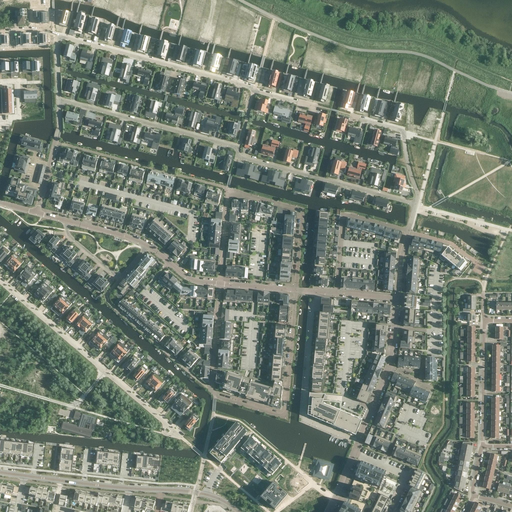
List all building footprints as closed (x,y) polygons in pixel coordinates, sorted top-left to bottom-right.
[(19,18),(17,18),(17,25),(24,24),(24,18),(26,18),(26,11),(19,11),(19,18)] [(59,14),(58,19),(61,19),(59,25),(67,27),(71,13),(63,11),(62,14),(59,14)] [(48,12),(32,13),(32,19),(36,18),(37,24),(49,23),(48,12)] [(78,15),(74,29),(75,29),(76,29),(75,31),(81,33),(86,17),(85,17),(84,17),(85,15),(84,15),(79,14),(79,13),(78,15)] [(92,18),(88,34),(93,36),(93,34),(96,35),(100,20),(92,18)] [(106,36),(104,41),(108,42),(108,40),(112,41),(115,28),(115,27),(109,25),(109,27),(108,26),(108,29),(106,28),(105,36),(106,36)] [(124,30),(120,47),(125,48),(125,45),(128,46),(132,32),(124,30)] [(29,46),(29,36),(22,36),(22,39),(15,40),(15,44),(18,44),(18,46),(29,46)] [(46,46),(45,37),(41,37),(41,40),(34,41),(34,46),(46,46)] [(141,37),(137,52),(144,54),(145,52),(146,53),(150,38),(145,37),(145,38),(141,37)] [(7,38),(0,38),(0,46),(10,46),(10,42),(7,42),(7,38)] [(161,43),(157,56),(158,56),(159,56),(159,58),(165,59),(165,58),(166,58),(169,45),(168,45),(167,45),(168,43),(167,42),(167,43),(162,41),(161,43)] [(69,61),(74,63),(77,55),(72,53),(74,47),(67,45),(64,57),(70,58),(69,61)] [(180,47),(176,62),(181,63),(181,61),(184,62),(188,49),(180,47)] [(87,54),(88,51),(83,50),(80,60),(88,62),(86,69),(91,70),(93,63),(92,62),(94,56),(87,54)] [(197,51),(193,67),(200,69),(201,67),(202,67),(206,54),(197,51)] [(214,55),(210,71),(214,73),(215,70),(218,71),(222,57),(214,55)] [(392,69),(398,71),(403,59),(396,57),(392,69)] [(108,77),(113,61),(103,58),(101,63),(104,64),(101,75),(108,77)] [(230,60),(226,75),(233,77),(234,76),(235,76),(239,61),(234,60),(234,61),(230,60)] [(17,63),(10,64),(11,71),(11,74),(13,73),(13,74),(17,74),(17,69),(19,69),(19,65),(17,65),(17,63)] [(31,63),(22,63),(22,71),(32,71),(31,63)] [(38,63),(31,63),(32,71),(32,73),(34,73),(38,73),(38,69),(40,69),(40,64),(38,64),(38,63)] [(10,64),(1,64),(1,72),(11,71),(10,64)] [(127,76),(130,65),(124,64),(120,79),(125,80),(124,82),(128,83),(130,77),(127,76)] [(250,64),(246,78),(249,79),(248,81),(253,82),(257,66),(250,64)] [(141,69),(136,67),(135,71),(134,74),(145,78),(145,80),(144,79),(143,85),(148,86),(149,81),(149,79),(150,79),(152,71),(141,69)] [(270,82),(268,88),(271,89),(272,86),(276,87),(279,75),(278,74),(278,72),(273,71),(272,73),(271,75),(270,75),(268,82),(270,82)] [(164,93),(168,77),(164,76),(165,73),(161,72),(159,79),(161,79),(157,91),(164,93)] [(288,76),(283,91),(288,93),(289,91),(291,92),(295,78),(288,76)] [(178,79),(174,94),(180,96),(183,85),(185,86),(186,81),(187,78),(183,77),(182,80),(178,79)] [(69,85),(67,92),(75,94),(76,89),(76,88),(76,86),(79,87),(80,83),(68,80),(67,84),(69,85)] [(305,92),(303,97),(307,98),(307,96),(311,96),(314,84),(313,84),(313,81),(308,80),(307,82),(306,84),(305,84),(303,91),(305,92)] [(207,85),(194,82),(192,89),(200,91),(200,93),(199,93),(198,98),(203,100),(204,94),(204,92),(205,92),(207,85)] [(88,83),(87,88),(90,89),(87,100),(94,102),(97,90),(99,91),(100,86),(88,83)] [(222,86),(215,84),(211,99),(220,102),(222,97),(221,97),(219,96),(222,86)] [(318,100),(318,102),(324,103),(324,101),(326,101),(325,102),(326,102),(329,88),(330,86),(329,86),(324,85),(323,87),(322,86),(318,100)] [(232,92),(233,89),(228,88),(225,100),(232,102),(231,107),(237,108),(239,101),(238,101),(240,94),(232,92)] [(347,91),(343,108),(347,109),(348,107),(351,108),(355,94),(347,91)] [(36,92),(23,93),(23,100),(31,99),(32,103),(36,103),(36,99),(36,92)] [(115,96),(109,94),(106,106),(112,108),(114,101),(119,103),(121,96),(116,95),(115,96)] [(140,101),(140,98),(130,95),(129,101),(132,102),(130,112),(136,114),(138,107),(140,107),(142,102),(140,101)] [(361,107),(360,112),(363,113),(364,111),(367,112),(371,99),(369,99),(370,97),(364,95),(364,97),(363,99),(362,99),(360,106),(361,107)] [(257,104),(255,111),(267,114),(268,110),(266,109),(267,106),(268,102),(260,99),(259,104),(257,104)] [(158,107),(161,108),(162,104),(152,101),(149,112),(146,112),(145,117),(154,119),(155,119),(156,115),(158,107)] [(378,101),(374,117),(382,119),(382,117),(383,117),(387,103),(382,101),(382,102),(378,101)] [(392,119),(392,121),(398,123),(398,120),(400,121),(399,121),(400,121),(401,116),(402,117),(404,110),(403,110),(404,107),(403,107),(404,105),(403,105),(403,106),(398,104),(397,106),(396,106),(396,105),(392,119)] [(275,107),(273,114),(283,117),(281,122),(289,124),(292,113),(290,112),(290,111),(275,107)] [(179,115),(183,116),(184,110),(176,108),(175,114),(175,116),(167,114),(165,121),(167,122),(167,121),(177,124),(179,115)] [(67,112),(65,119),(65,123),(72,125),(73,121),(76,122),(76,125),(81,126),(83,116),(79,115),(67,112)] [(188,127),(194,129),(196,122),(199,123),(202,113),(199,112),(198,114),(192,112),(188,127)] [(296,117),(295,121),(298,122),(298,123),(306,125),(305,126),(303,132),(308,133),(310,127),(309,127),(310,126),(313,117),(300,114),(299,118),(296,117)] [(315,120),(314,124),(316,125),(323,127),(324,124),(325,124),(326,120),(325,119),(326,116),(319,114),(317,120),(315,120)] [(203,128),(202,133),(209,134),(210,131),(216,132),(218,126),(219,126),(221,119),(217,117),(215,122),(214,122),(215,123),(215,124),(207,122),(205,129),(203,128)] [(86,118),(84,126),(96,128),(95,130),(94,136),(99,137),(100,132),(99,132),(100,130),(102,122),(92,120),(92,119),(86,118)] [(340,119),(337,131),(346,133),(347,129),(345,128),(346,126),(348,121),(340,119)] [(239,129),(240,125),(229,122),(228,126),(230,127),(228,134),(235,136),(237,131),(236,131),(237,129),(239,129)] [(109,123),(108,128),(113,130),(112,133),(110,141),(117,143),(116,144),(120,145),(121,139),(119,138),(120,131),(121,127),(109,123)] [(134,127),(130,142),(139,145),(140,140),(138,140),(141,129),(134,127)] [(350,128),(347,136),(355,137),(353,143),(360,145),(363,133),(361,132),(361,131),(350,128)] [(256,132),(249,130),(244,148),(249,149),(249,147),(252,147),(256,132)] [(368,140),(367,145),(372,147),(372,146),(377,147),(378,144),(380,144),(382,139),(379,139),(381,132),(374,130),(372,140),(368,140)] [(151,148),(157,150),(161,135),(156,133),(156,136),(145,133),(144,140),(153,142),(151,148)] [(385,136),(383,144),(391,147),(391,148),(390,148),(389,154),(397,156),(399,150),(395,150),(398,140),(387,137),(385,136)] [(31,148),(33,139),(27,138),(27,139),(24,138),(22,146),(25,146),(24,148),(28,149),(29,147),(31,148)] [(39,141),(33,139),(31,148),(40,150),(42,143),(38,142),(39,141)] [(179,150),(191,154),(192,149),(189,148),(190,146),(191,141),(184,139),(182,147),(180,146),(179,150)] [(263,146),(261,154),(273,157),(275,149),(275,147),(278,148),(280,142),(272,140),(271,146),(271,148),(263,146)] [(210,156),(212,149),(205,147),(202,159),(209,161),(208,162),(213,164),(215,157),(210,156)] [(69,162),(72,151),(72,150),(67,148),(67,150),(66,149),(64,156),(61,155),(59,162),(63,163),(63,162),(69,164),(69,162)] [(304,165),(314,167),(314,165),(316,165),(320,150),(313,148),(310,158),(306,157),(304,165)] [(286,150),(283,162),(290,164),(292,157),(297,158),(298,152),(293,150),(293,152),(286,150)] [(75,151),(72,151),(69,162),(74,163),(74,166),(78,167),(80,160),(76,159),(78,151),(75,151)] [(228,172),(233,157),(232,157),(233,153),(228,151),(227,155),(226,155),(223,166),(221,165),(220,170),(228,172)] [(88,170),(91,158),(91,157),(86,155),(86,156),(85,156),(81,169),(88,170)] [(18,157),(17,163),(26,166),(28,159),(26,159),(26,157),(22,156),(22,158),(18,157)] [(95,172),(97,162),(98,159),(94,158),(94,159),(92,158),(91,158),(88,170),(95,172)] [(107,172),(109,162),(108,162),(109,161),(103,160),(103,161),(102,160),(99,173),(106,174),(107,172)] [(111,163),(109,162),(107,172),(113,174),(115,164),(115,163),(111,161),(111,163)] [(334,161),(330,174),(337,176),(338,172),(344,173),(346,163),(341,162),(341,163),(334,161)] [(25,172),(26,166),(17,163),(15,170),(18,171),(18,173),(22,174),(22,172),(25,172)] [(349,168),(347,176),(349,177),(349,176),(359,179),(361,171),(361,169),(365,170),(366,165),(358,163),(357,168),(357,170),(349,168)] [(123,176),(126,176),(129,168),(126,167),(125,167),(125,166),(120,164),(120,165),(119,165),(117,173),(123,174),(123,176)] [(236,175),(236,176),(240,177),(241,177),(243,178),(244,178),(244,177),(245,175),(248,176),(250,166),(244,164),(243,168),(239,167),(238,170),(237,170),(237,173),(236,175)] [(41,185),(46,166),(40,165),(35,183),(41,185)] [(250,166),(248,176),(251,177),(250,179),(251,179),(253,180),(254,180),(258,181),(259,179),(260,176),(259,175),(260,173),(255,171),(256,168),(250,166)] [(135,182),(138,170),(136,169),(136,168),(132,167),(131,170),(129,180),(135,182)] [(372,177),(370,185),(378,187),(381,175),(382,171),(372,168),(370,173),(373,174),(372,177)] [(139,170),(138,170),(135,182),(142,184),(145,172),(144,171),(144,170),(139,169),(139,170)] [(154,184),(157,172),(152,170),(151,173),(149,172),(146,184),(153,186),(154,184)] [(261,182),(262,182),(265,183),(266,183),(269,184),(270,182),(273,183),(275,173),(269,171),(268,175),(264,174),(263,176),(262,177),(262,179),(262,180),(261,182)] [(160,185),(162,174),(161,174),(161,173),(157,172),(154,184),(160,185)] [(275,173),(273,183),(276,184),(275,185),(275,186),(276,186),(278,187),(279,187),(283,188),(284,186),(284,185),(285,183),(285,182),(284,182),(285,179),(281,178),(282,174),(275,173)] [(166,187),(169,175),(164,174),(164,175),(162,174),(160,185),(166,187)] [(395,174),(393,182),(395,183),(394,190),(402,192),(403,187),(405,177),(395,174)] [(174,176),(169,175),(166,187),(165,188),(172,190),(175,179),(173,179),(174,176)] [(35,198),(37,190),(27,187),(20,185),(21,181),(12,179),(8,192),(17,195),(16,199),(29,202),(31,197),(35,198)] [(183,192),(186,182),(185,182),(185,181),(180,180),(180,181),(179,181),(177,191),(183,192)] [(296,184),(295,189),(302,190),(301,192),(301,193),(302,193),(304,194),(305,194),(305,193),(306,191),(310,192),(312,183),(308,182),(308,181),(302,180),(302,181),(299,180),(298,184),(296,184)] [(53,183),(50,193),(59,196),(61,190),(62,190),(64,183),(59,182),(59,184),(53,183)] [(189,183),(186,182),(183,192),(190,194),(193,183),(189,182),(189,183)] [(202,186),(197,185),(197,186),(196,186),(194,196),(199,197),(200,196),(203,197),(205,188),(202,187),(202,186)] [(324,187),(322,193),(327,194),(327,193),(336,195),(337,192),(339,193),(340,190),(337,189),(338,188),(326,185),(325,187),(324,187)] [(211,205),(215,193),(214,192),(214,191),(209,190),(209,191),(208,191),(205,203),(211,205)] [(217,193),(215,193),(211,205),(218,206),(220,199),(220,197),(221,197),(221,193),(217,192),(217,193)] [(351,194),(349,200),(354,201),(354,200),(363,202),(365,195),(353,192),(352,194),(351,194)] [(50,193),(49,200),(56,202),(55,205),(61,207),(62,203),(60,202),(61,197),(59,196),(50,193)] [(75,213),(79,200),(73,198),(69,211),(75,213)] [(373,198),(372,204),(375,205),(383,208),(383,209),(388,210),(389,204),(388,204),(389,201),(376,198),(376,199),(373,198)] [(79,202),(79,200),(75,213),(75,214),(79,215),(79,214),(82,215),(85,204),(79,202)] [(241,210),(241,201),(238,201),(238,200),(233,200),(233,201),(232,201),(232,210),(241,210)] [(262,214),(265,206),(265,205),(261,204),(262,203),(258,202),(257,206),(255,216),(261,218),(262,214)] [(105,219),(108,207),(102,205),(99,217),(105,219)] [(271,207),(265,206),(262,214),(265,215),(265,216),(271,218),(273,208),(271,208),(271,207)] [(94,209),(88,207),(86,215),(87,215),(86,216),(90,217),(90,216),(95,217),(98,208),(94,207),(94,209)] [(111,220),(114,208),(108,207),(105,219),(105,220),(108,221),(109,220),(111,220)] [(117,222),(120,209),(120,208),(120,210),(114,208),(111,220),(111,222),(114,222),(114,221),(117,222)] [(123,224),(126,210),(120,209),(117,222),(119,223),(119,224),(122,225),(122,223),(123,224)] [(284,215),(283,222),(294,223),(295,217),(294,216),(295,213),(290,213),(290,216),(284,215)] [(316,219),(316,220),(319,221),(328,221),(329,213),(320,213),(319,219),(316,219)] [(136,228),(139,216),(133,214),(129,226),(136,228)] [(146,218),(139,216),(136,228),(139,229),(138,230),(142,231),(142,230),(146,218)] [(346,223),(345,227),(354,230),(357,221),(357,220),(350,218),(349,218),(348,218),(347,218),(347,219),(346,219),(346,220),(349,221),(348,222),(348,223),(346,223)] [(151,233),(160,223),(155,219),(146,229),(146,230),(148,233),(149,232),(151,233)] [(315,226),(315,228),(318,228),(327,229),(328,221),(319,221),(319,227),(315,226)] [(354,230),(353,233),(361,235),(361,232),(364,222),(360,221),(359,222),(357,221),(354,230)] [(364,222),(361,232),(362,232),(369,234),(371,224),(364,222)] [(155,237),(164,227),(160,223),(151,233),(153,235),(152,236),(155,238),(155,237)] [(371,224),(369,234),(370,234),(376,236),(377,235),(379,226),(371,224)] [(379,226),(377,235),(381,236),(383,236),(386,228),(379,226)] [(160,241),(168,231),(164,228),(165,227),(164,227),(155,237),(157,239),(157,240),(159,242),(160,241)] [(315,234),(314,235),(318,236),(327,236),(327,229),(318,228),(318,234),(315,234)] [(383,236),(383,238),(391,240),(394,230),(393,230),(389,229),(388,230),(386,229),(386,228),(383,236)] [(283,229),(282,238),(293,239),(293,238),(293,236),(294,230),(283,229)] [(42,241),(45,237),(38,230),(35,234),(29,240),(35,245),(37,242),(39,244),(42,240),(42,241)] [(394,230),(391,240),(394,241),(394,243),(399,244),(401,238),(399,237),(399,236),(400,235),(402,235),(402,234),(402,233),(402,232),(401,232),(400,232),(394,230)] [(165,245),(173,235),(168,231),(160,241),(165,245)] [(55,236),(48,245),(52,249),(51,251),(54,253),(58,248),(56,246),(60,241),(55,236)] [(314,241),(314,243),(317,243),(326,244),(327,236),(318,236),(317,242),(314,241)] [(410,242),(409,248),(414,250),(415,247),(418,248),(421,239),(414,237),(413,237),(412,237),(412,238),(411,238),(411,239),(413,239),(412,242),(410,242)] [(418,249),(418,250),(424,251),(425,252),(428,241),(421,239),(418,248),(418,249)] [(173,253),(180,245),(176,241),(168,249),(173,253)] [(428,241),(425,252),(433,253),(436,243),(428,241)] [(313,249),(313,250),(317,251),(326,251),(326,244),(317,243),(317,249),(313,249)] [(436,243),(433,253),(437,254),(438,255),(440,255),(443,244),(436,243)] [(181,244),(180,245),(173,253),(178,258),(186,248),(181,244)] [(443,244),(440,255),(446,260),(454,250),(450,246),(449,246),(443,244)] [(64,259),(72,251),(67,247),(63,252),(60,250),(56,255),(59,258),(60,256),(64,259)] [(4,248),(0,252),(0,261),(1,263),(10,252),(4,248)] [(446,260),(445,261),(450,265),(451,264),(459,254),(454,250),(446,260)] [(72,260),(77,255),(72,251),(64,259),(69,263),(67,265),(70,267),(75,262),(72,260)] [(313,256),(313,258),(316,258),(325,259),(326,251),(317,251),(316,256),(313,256)] [(14,253),(5,264),(10,268),(19,258),(14,253)] [(156,262),(147,254),(143,260),(152,267),(156,262)] [(459,254),(451,264),(456,268),(464,258),(463,257),(463,258),(459,254)] [(19,258),(10,268),(15,272),(24,262),(19,258)] [(312,264),(312,265),(315,265),(324,266),(325,259),(316,258),(316,261),(315,261),(315,264),(312,264)] [(464,258),(456,268),(460,271),(468,262),(464,258)] [(147,273),(152,267),(143,260),(138,265),(147,273)] [(215,261),(209,260),(208,273),(214,273),(214,272),(216,272),(217,266),(215,266),(215,261)] [(81,273),(89,265),(84,261),(79,266),(77,264),(72,269),(75,272),(77,270),(81,273)] [(89,274),(93,269),(89,265),(81,273),(85,277),(84,279),(87,281),(91,276),(89,274)] [(143,278),(147,273),(138,265),(134,270),(143,278)] [(314,275),(314,276),(319,276),(328,277),(328,276),(323,276),(323,266),(324,266),(315,265),(314,275)] [(28,266),(19,277),(23,281),(32,270),(28,266)] [(32,270),(23,281),(28,285),(37,274),(32,270)] [(143,278),(134,270),(129,275),(138,283),(143,278)] [(165,287),(173,277),(168,273),(160,283),(165,287)] [(134,288),(138,283),(129,275),(125,280),(134,288)] [(97,289),(104,280),(100,276),(95,281),(92,278),(88,284),(91,286),(92,285),(97,289)] [(319,276),(318,287),(327,288),(328,277),(319,276)] [(172,288),(177,282),(178,282),(173,277),(165,287),(169,291),(172,288)] [(109,284),(104,280),(97,289),(102,293),(109,284)] [(134,288),(125,280),(124,280),(117,288),(121,292),(120,293),(123,296),(127,291),(127,290),(130,286),(134,288)] [(44,282),(35,293),(40,297),(49,287),(44,282)] [(180,295),(183,288),(178,283),(177,282),(172,288),(180,295)] [(49,287),(40,297),(45,301),(54,291),(49,287)] [(190,296),(191,288),(183,288),(180,295),(190,296)] [(309,296),(310,288),(300,288),(299,296),(309,296)] [(278,294),(277,301),(283,301),(283,305),(288,305),(289,297),(287,295),(278,294)] [(469,294),(463,294),(463,296),(463,297),(467,297),(467,303),(475,303),(475,297),(469,297),(469,296),(469,294)] [(62,296),(53,306),(58,310),(67,300),(62,296)] [(67,300),(58,310),(63,314),(72,304),(67,300)] [(126,313),(131,307),(123,300),(121,302),(120,302),(120,303),(117,306),(126,313)] [(463,309),(463,312),(470,312),(470,310),(475,310),(475,303),(467,303),(467,309),(463,309)] [(134,321),(141,312),(139,310),(137,312),(131,307),(126,313),(134,321)] [(289,308),(279,307),(278,315),(288,316),(289,308)] [(76,308),(67,319),(72,323),(81,313),(76,308)] [(142,313),(141,312),(134,321),(143,328),(148,321),(140,314),(142,313)] [(458,312),(458,316),(463,316),(463,315),(463,321),(475,322),(475,315),(470,315),(470,312),(463,312),(458,312)] [(207,313),(207,316),(201,316),(201,321),(213,322),(214,314),(207,313)] [(288,316),(278,315),(277,323),(288,324),(288,320),(288,316)] [(83,316),(76,325),(81,329),(88,320),(83,316)] [(88,320),(81,329),(86,333),(93,324),(88,320)] [(151,335),(158,327),(155,324),(154,326),(148,321),(143,328),(151,335)] [(274,332),(286,333),(286,326),(275,325),(274,332)] [(161,329),(158,327),(151,335),(160,342),(162,340),(163,339),(165,336),(159,331),(161,329)] [(100,331),(91,341),(96,345),(105,335),(100,331)] [(105,335),(96,345),(101,349),(110,339),(105,335)] [(169,350),(175,343),(177,342),(172,337),(164,346),(169,350)] [(211,349),(212,340),(199,339),(199,345),(205,345),(205,348),(211,349)] [(120,342),(111,353),(116,357),(125,346),(120,342)] [(178,345),(175,343),(169,350),(174,354),(176,356),(183,348),(178,344),(178,345)] [(125,346),(116,357),(120,361),(129,350),(125,346)] [(186,363),(195,353),(190,349),(181,359),(186,363)] [(195,353),(186,363),(186,364),(190,368),(199,358),(194,354),(195,353)] [(375,354),(372,360),(374,360),(383,364),(386,359),(375,354)] [(134,356),(125,366),(131,371),(139,361),(134,356)] [(374,360),(372,365),(381,369),(383,364),(374,360)] [(200,378),(209,379),(210,361),(204,361),(203,367),(201,367),(200,378)] [(370,364),(368,370),(380,374),(382,369),(381,369),(372,365),(370,364)] [(142,366),(133,376),(138,381),(147,370),(142,366)] [(368,370),(366,375),(378,380),(380,374),(368,370)] [(223,388),(222,392),(234,396),(235,393),(239,394),(238,397),(245,399),(245,400),(264,405),(264,403),(268,404),(268,406),(270,406),(273,407),(272,408),(280,410),(282,388),(281,388),(281,386),(281,383),(275,382),(274,385),(249,378),(244,377),(244,376),(228,372),(227,377),(223,388)] [(155,373),(146,384),(151,388),(160,377),(155,373)] [(394,373),(391,382),(396,384),(400,375),(394,373)] [(217,374),(216,383),(220,385),(219,387),(223,388),(227,377),(217,374)] [(271,374),(270,382),(271,382),(281,383),(282,375),(271,374)] [(366,375),(364,380),(366,381),(375,384),(377,379),(378,380),(366,375)] [(396,384),(394,388),(400,390),(404,379),(399,377),(400,375),(396,384)] [(160,377),(151,388),(156,392),(165,381),(160,377)] [(404,379),(400,390),(405,392),(410,381),(404,379)] [(366,381),(364,385),(373,389),(375,384),(366,381)] [(410,381),(405,392),(410,394),(415,383),(410,381)] [(410,394),(409,396),(415,399),(419,389),(414,386),(415,383),(410,394)] [(363,385),(361,390),(371,394),(373,389),(364,385),(363,385)] [(170,389),(162,399),(167,403),(176,394),(170,389)] [(419,389),(415,399),(420,401),(424,391),(419,389)] [(361,390),(359,395),(369,399),(371,394),(361,390)] [(420,401),(419,402),(425,404),(430,393),(424,391),(420,401)] [(387,393),(384,398),(396,403),(398,397),(387,393)] [(310,394),(308,416),(356,436),(363,418),(360,417),(359,419),(325,405),(322,404),(323,401),(324,400),(326,396),(326,395),(310,394)] [(183,395),(174,405),(179,409),(187,399),(183,395)] [(359,395),(356,400),(366,404),(369,399),(359,395)] [(382,403),(394,408),(396,403),(384,398),(385,398),(383,403),(382,403)] [(187,399),(179,409),(183,413),(192,403),(187,399)] [(382,403),(380,409),(392,413),(391,413),(393,408),(394,408),(382,403)] [(380,409),(378,414),(389,419),(392,413),(380,409)] [(75,412),(74,418),(81,421),(79,427),(64,422),(62,429),(90,437),(92,431),(91,430),(93,424),(95,425),(96,418),(83,414),(75,412)] [(378,414),(376,419),(387,424),(389,419),(378,414)] [(193,415),(184,425),(190,429),(199,419),(193,415)] [(376,419),(374,425),(385,429),(387,424),(376,419)] [(229,432),(210,454),(221,463),(221,464),(243,438),(244,437),(248,433),(236,423),(229,432)] [(368,435),(365,444),(370,446),(374,437),(368,435)] [(374,437),(370,446),(375,448),(380,437),(375,435),(374,437)] [(251,437),(241,449),(272,476),(282,464),(253,439),(251,437)] [(380,437),(375,448),(381,450),(385,439),(380,437)] [(385,439),(381,450),(386,453),(391,442),(385,439)] [(460,450),(471,452),(473,443),(461,442),(460,450)] [(395,444),(391,456),(396,458),(396,457),(400,448),(401,447),(395,444)] [(400,448),(396,457),(402,460),(406,449),(405,450),(400,448)] [(406,449),(402,460),(407,462),(412,451),(406,449)] [(457,455),(459,455),(470,458),(471,452),(460,450),(458,450),(457,455)] [(412,451),(407,462),(412,464),(417,453),(412,451)] [(417,453),(412,464),(417,466),(422,455),(417,453)] [(335,464),(313,457),(307,477),(329,484),(335,464)] [(362,461),(355,477),(380,487),(384,477),(386,472),(362,461)] [(416,470),(413,475),(424,480),(426,475),(416,470)] [(413,475),(410,480),(421,485),(424,480),(413,475)] [(410,480),(408,485),(419,490),(421,485),(410,480)] [(463,493),(464,484),(455,482),(453,488),(463,493)] [(273,483),(261,497),(275,510),(288,495),(273,483)] [(4,495),(11,497),(12,493),(17,494),(19,488),(7,485),(6,485),(4,495)] [(353,486),(351,492),(361,496),(363,490),(353,486)] [(25,488),(24,493),(29,494),(28,497),(34,498),(37,488),(30,487),(30,489),(25,488)] [(411,487),(409,492),(420,498),(422,492),(411,487)] [(37,488),(34,498),(41,499),(43,490),(37,488)] [(43,490),(41,499),(47,501),(49,493),(49,491),(43,490)] [(76,491),(74,501),(79,503),(82,492),(76,491)] [(82,492),(79,503),(85,504),(87,493),(82,492)] [(351,492),(349,498),(358,502),(361,496),(351,492)] [(409,492),(406,497),(417,503),(420,498),(409,492)] [(47,501),(46,503),(53,504),(56,494),(49,493),(47,501)] [(453,500),(459,503),(461,497),(455,494),(453,500)] [(61,495),(59,505),(65,507),(67,497),(61,495)] [(93,495),(91,505),(96,506),(97,503),(99,496),(93,495)] [(102,505),(102,506),(108,507),(108,505),(110,497),(104,495),(102,505)] [(381,495),(378,501),(388,506),(391,500),(381,495)] [(110,497),(108,505),(115,506),(117,498),(110,497)] [(406,497),(404,502),(415,508),(417,503),(406,497)] [(117,498),(115,506),(122,508),(124,500),(117,498)] [(131,499),(129,504),(135,506),(133,511),(138,511),(139,511),(142,499),(140,499),(137,498),(136,498),(136,500),(131,499)] [(142,499),(139,511),(140,510),(145,511),(148,500),(148,501),(147,501),(142,500),(142,499)] [(148,500),(145,511),(146,511),(146,510),(153,511),(153,510),(154,506),(155,502),(154,502),(148,501),(148,500)] [(453,500),(450,505),(456,508),(459,503),(453,500)] [(162,503),(160,511),(163,511),(165,511),(166,511),(168,511),(171,511),(173,502),(173,503),(166,501),(165,504),(162,503)] [(378,501),(374,508),(382,511),(384,511),(388,506),(378,501)] [(404,502),(401,507),(410,511),(412,511),(415,508),(404,502)] [(361,511),(362,511),(347,503),(346,504),(347,504),(345,508),(344,507),(341,511),(361,511)] [(472,508),(479,511),(481,506),(475,503),(472,508)]
